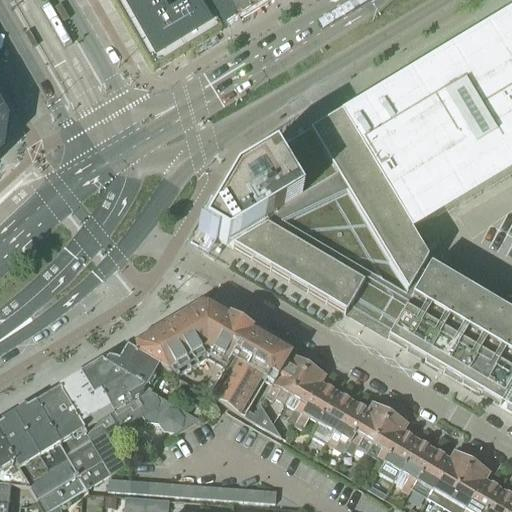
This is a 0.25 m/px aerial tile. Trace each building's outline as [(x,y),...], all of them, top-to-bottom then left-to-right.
[(108,0),(112,7),(121,23),(131,41),(142,59),(146,67),(147,68),(150,74),(151,75),(152,74),(169,64),(201,44),(192,29),(181,11),(176,2),(175,0),(108,0)] [(198,0),(179,0),(176,2),(181,11),(192,29),(201,44),(219,33),(198,0)] [(222,0),(198,0),(219,33),(236,23),(222,0)] [(222,0),(236,23),(270,2),(269,0),(222,0)] [(511,13),(372,98),(339,118),(234,181),(203,234),(344,317),(511,416),(511,319),(429,270),(424,279),(419,276),(426,264),(410,237),(444,216),(511,175),(511,13)] [(125,352),(162,373),(167,376),(175,381),(189,373),(206,362),(209,367),(221,374),(218,379),(217,378),(215,382),(216,382),(206,399),(243,421),(247,415),(265,386),(270,389),(289,358),(290,356),(204,306),(125,352)] [(102,367),(149,395),(162,373),(125,352),(125,353),(119,356),(118,357),(118,365),(116,364),(115,365),(113,364),(111,363),(110,364),(108,363),(107,364),(108,364),(106,368),(102,366),(102,367)] [(266,398),(264,402),(271,406),(273,402),(284,408),(306,370),(289,360),(290,358),(289,358),(270,389),(266,397),(266,398)] [(101,367),(77,381),(89,401),(98,395),(119,429),(120,432),(141,420),(145,426),(157,428),(157,429),(163,436),(172,437),(174,440),(199,425),(191,420),(156,399),(149,395),(102,367),(101,367)] [(306,370),(284,408),(293,413),(286,426),(293,430),(319,386),(323,380),(306,370)] [(58,392),(109,479),(125,469),(106,437),(119,429),(98,395),(89,401),(77,381),(58,392)] [(319,386),(293,430),(309,440),(335,396),(319,386)] [(58,392),(34,407),(85,493),(109,479),(58,392)] [(351,405),(335,396),(309,440),(325,449),(326,449),(327,446),(351,405)] [(193,414),(194,415),(191,420),(200,425),(203,420),(209,409),(199,404),(193,414)] [(351,405),(327,446),(334,450),(332,453),(342,459),(344,456),(367,415),(351,405)] [(39,511),(54,511),(85,493),(34,407),(33,407),(32,408),(0,427),(0,444),(28,491),(39,511)] [(367,415),(344,456),(351,460),(355,452),(365,458),(364,458),(365,459),(389,419),(371,408),(367,415)] [(243,421),(250,425),(279,442),(279,441),(259,409),(254,419),(247,415),(243,421)] [(376,476),(377,477),(401,435),(405,428),(389,419),(365,459),(381,468),(376,476)] [(401,435),(377,477),(393,486),(417,445),(401,435)] [(0,488),(9,489),(28,491),(0,444),(0,488)] [(417,445),(393,486),(401,491),(399,494),(407,498),(410,494),(433,454),(417,445)] [(426,503),(448,463),(433,454),(410,494),(426,503)] [(448,463),(426,503),(439,511),(443,511),(453,497),(470,467),(453,456),(448,463)] [(453,497),(443,511),(466,511),(483,484),(487,477),(470,467),(453,497)] [(353,477),(349,484),(359,490),(363,483),(353,477)] [(106,495),(114,496),(115,484),(107,483),(106,495)] [(114,496),(122,496),(123,484),(115,484),(114,496)] [(122,496),(130,497),(131,485),(123,484),(122,496)] [(487,511),(499,493),(483,484),(466,511),(487,511)] [(130,497),(138,498),(139,485),(131,485),(130,497)] [(138,498),(146,498),(147,486),(139,485),(138,498)] [(147,486),(146,498),(274,508),(275,495),(147,486)] [(0,511),(7,511),(9,489),(0,488),(0,511)] [(366,494),(369,495),(382,503),(385,499),(371,491),(368,490),(366,494)] [(508,511),(511,506),(511,500),(499,493),(487,511),(508,511)] [(103,510),(114,511),(115,502),(104,501),(103,510)]
